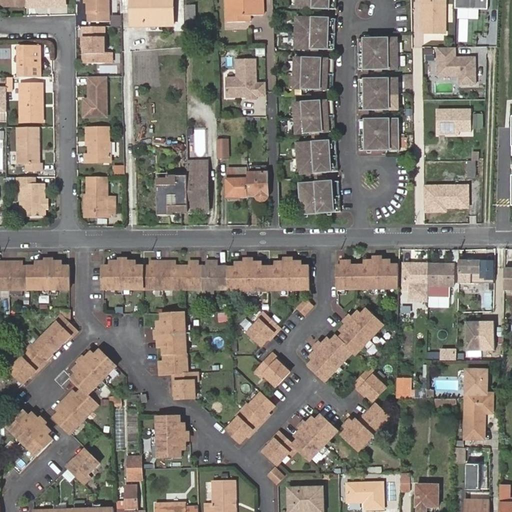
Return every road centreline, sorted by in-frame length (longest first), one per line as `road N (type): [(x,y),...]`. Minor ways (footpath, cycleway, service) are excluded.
road 1 (residential): [(0,25),(66,25),(69,241)]
road 2 (residential): [(321,238),(85,240)]
road 3 (residential): [(354,22),(347,84),(360,236)]
road 4 (residential): [(238,459),(161,398),(94,327)]
road 5 (residential): [(321,238),(323,309),(285,352),(313,380)]
road 6 (residential): [(65,443),(25,400),(94,327)]
road 7 (residential): [(511,236),(360,236)]
